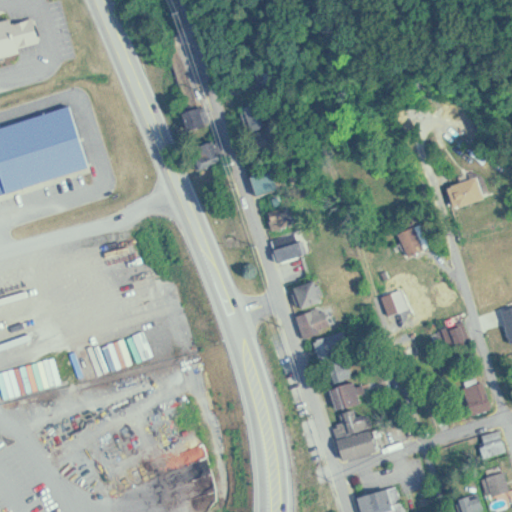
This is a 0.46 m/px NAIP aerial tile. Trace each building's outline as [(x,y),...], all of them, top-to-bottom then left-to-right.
[(0,2),(5,1),(7,10),(21,6),(22,10),(46,5),(52,30),(30,35),(31,40),(2,46),(3,52),(0,52),(0,2)] [(247,107),(256,131),(274,124),(264,100),(247,107)] [(188,113),(194,130),(211,123),(205,106),(188,113)] [(217,162),(225,148),(209,140),(202,154),(217,162)] [(451,183),(459,208),(489,198),(481,173),(451,183)] [(295,210),(277,210),(277,227),(295,227),(295,210)] [(283,260),(312,251),(305,228),(276,238),(283,260)] [(328,299),(320,278),(298,287),(307,308),(328,299)] [(316,335),(338,323),(327,303),(305,315),(316,335)] [(474,340),(469,321),(444,327),(449,347),(474,340)] [(336,383),(361,376),(356,359),(346,362),(344,353),(355,350),(349,330),(324,337),(336,383)] [(511,353),(511,330),(502,333),(508,355),(511,353)] [(335,388),(342,411),(372,402),(366,379),(335,388)] [(497,408),(488,381),(468,387),(477,415),(497,408)] [(347,453),(342,432),(376,424),(381,445),(347,453)] [(491,456),(511,451),(505,430),(486,435),(491,456)] [(511,491),(511,480),(509,469),(491,474),(496,495),(511,491)] [(406,511),(368,511),(362,490),(401,479),(410,511),(406,511)] [(0,511),(0,482),(18,511),(0,511)] [(485,497),(468,497),(468,511),(480,511),(480,508),(485,508),(485,497)]
